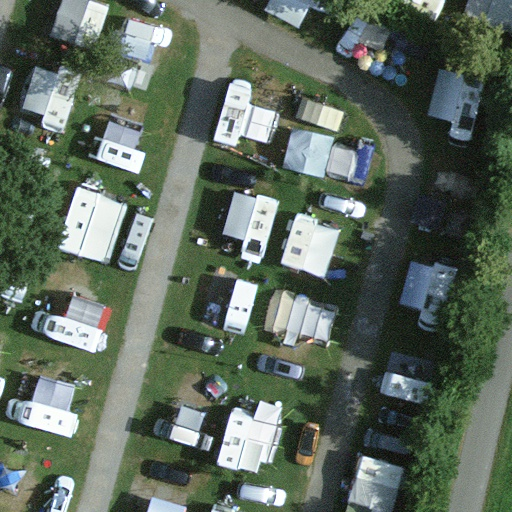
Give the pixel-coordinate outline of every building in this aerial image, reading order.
[(414,0),(437,11),(442,0),(414,0)] [(371,14),(363,54),(396,61),(404,20),(371,14)] [(41,52),(29,110),(75,119),(86,62),(41,52)] [(266,141),(309,156),(328,102),(285,87),(266,141)] [(89,137),(134,153),(151,107),(106,91),(89,137)] [(222,247),(268,261),(279,223),(233,209),(222,247)] [(282,288),(270,329),(321,343),(333,302),(282,288)] [(186,378),(171,424),(220,440),(235,394),(186,378)]
